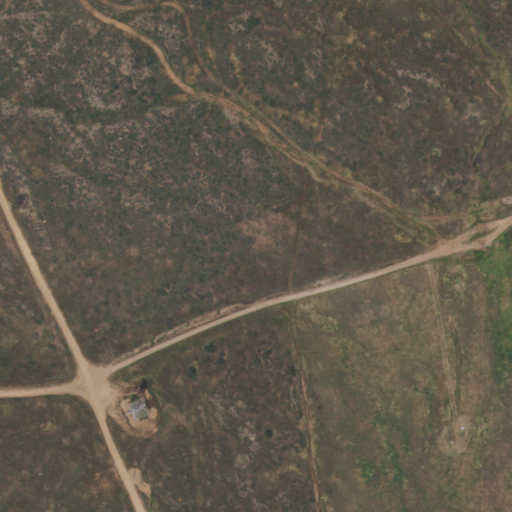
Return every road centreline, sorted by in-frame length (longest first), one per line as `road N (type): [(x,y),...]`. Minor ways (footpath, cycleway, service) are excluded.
road 1 (track): [(0,392),(92,387),(179,323),(478,250),(511,224)]
road 2 (track): [(416,215),(290,150),(233,102),(177,80),(147,37),(81,0)]
road 3 (track): [(144,511),(0,190)]
road 4 (track): [(328,285),(511,214)]
road 5 (track): [(511,206),(416,215),(442,247)]
road 6 (track): [(511,99),(417,0)]
